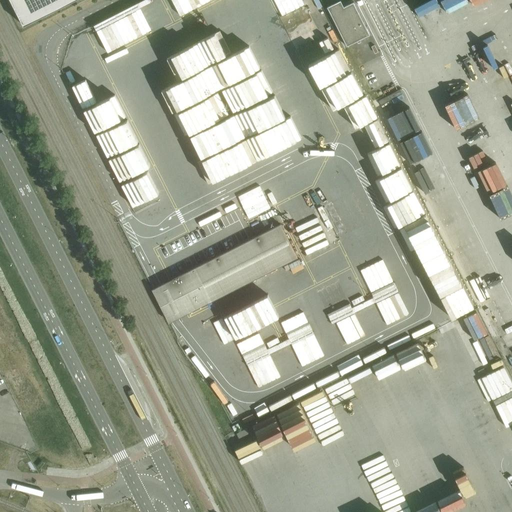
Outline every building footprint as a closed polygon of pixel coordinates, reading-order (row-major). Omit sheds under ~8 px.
[(10,0),(24,27),(77,0),(10,0)] [(341,1),(327,8),(347,47),(370,35),(354,2),(344,7),(341,1)] [(213,147),(242,133),(238,124),(230,128),(224,116),(211,122),(211,124),(204,128),(213,147)] [(281,225),(173,279),(190,313),(298,257),(281,225)] [(190,313),(173,279),(154,289),(171,322),(190,313)] [(250,434),(247,429),(237,434),(240,440),(250,434)]
